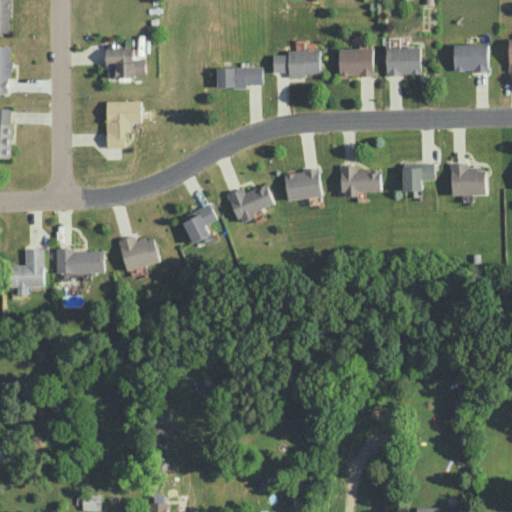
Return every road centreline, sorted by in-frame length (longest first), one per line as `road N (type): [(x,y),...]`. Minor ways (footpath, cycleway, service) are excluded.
road 1 (residential): [(0,202),(143,190),(274,130),(511,118)]
road 2 (residential): [(60,0),(62,200)]
